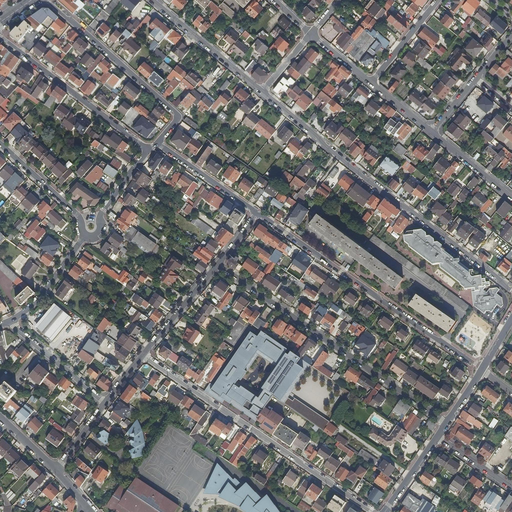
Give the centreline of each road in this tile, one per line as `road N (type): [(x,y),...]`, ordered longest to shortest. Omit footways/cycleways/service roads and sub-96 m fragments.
road 1 (residential): [(511,290),(261,91)]
road 2 (residential): [(446,424),(217,264)]
road 3 (residential): [(371,511),(143,355)]
road 4 (residential): [(256,213),(482,369)]
road 5 (residential): [(49,0),(177,116),(157,143)]
road 6 (unknown): [(443,342),(460,314),(324,209)]
road 7 (residential): [(147,150),(0,36)]
road 8 (residential): [(261,91),(151,0)]
road 9 (residential): [(0,144),(79,215),(85,235)]
road 10 (residential): [(10,322),(105,403)]
road 11 (residential): [(157,143),(256,213)]
